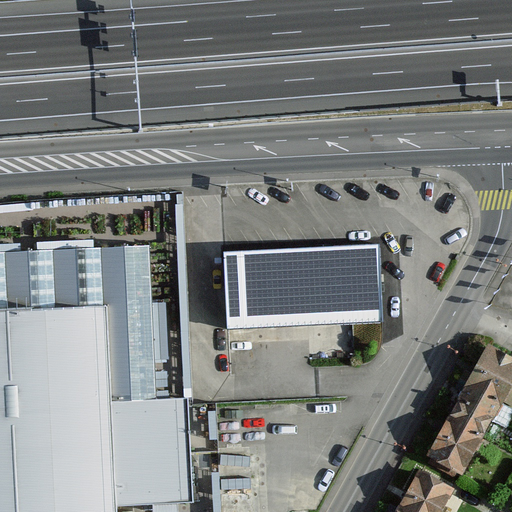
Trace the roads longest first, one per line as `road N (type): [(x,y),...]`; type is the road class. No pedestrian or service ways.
road 1 (motorway): [(0,103),(511,63)]
road 2 (primary): [(0,166),(500,137)]
road 3 (motorway): [(511,15),(188,40)]
road 4 (tertiary): [(348,511),(457,314)]
road 5 (motorway): [(188,40),(0,54)]
road 6 (motorway): [(188,40),(0,41)]
road 7 (tertiary): [(457,314),(499,229),(500,137)]
